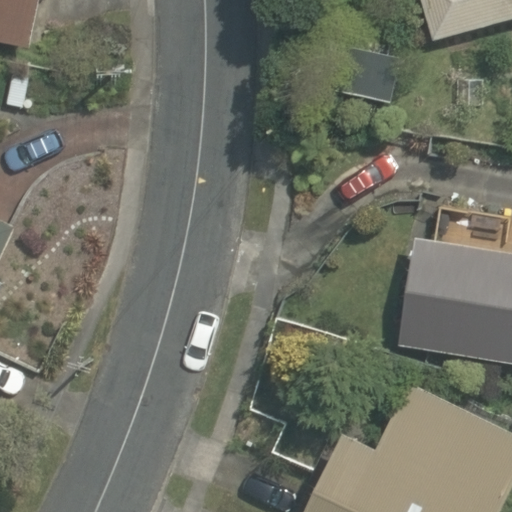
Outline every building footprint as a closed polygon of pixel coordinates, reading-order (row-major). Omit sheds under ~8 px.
[(0,0),(0,17),(47,29),(53,0),(0,0)] [(511,0),(421,0),(429,33),(511,14),(511,0)] [(0,207),(0,279),(29,221),(0,207)] [(511,231),(409,222),(398,344),(511,354),(511,231)] [(371,436),(342,424),(303,511),(503,511),(511,493),(511,420),(399,372),(371,436)]
